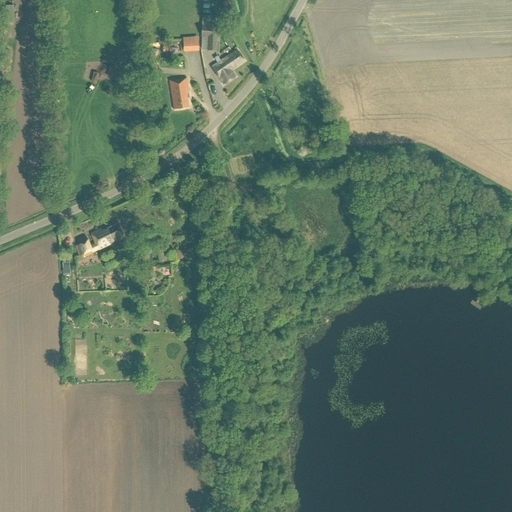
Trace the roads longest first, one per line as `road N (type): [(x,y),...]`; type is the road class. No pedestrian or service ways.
road 1 (unclassified): [(0,240),(110,194),(187,149),(246,90),(303,0)]
road 2 (track): [(207,132),(222,175),(238,189),(305,171),(408,174),(511,225)]
road 3 (track): [(228,185),(215,208),(219,511)]
